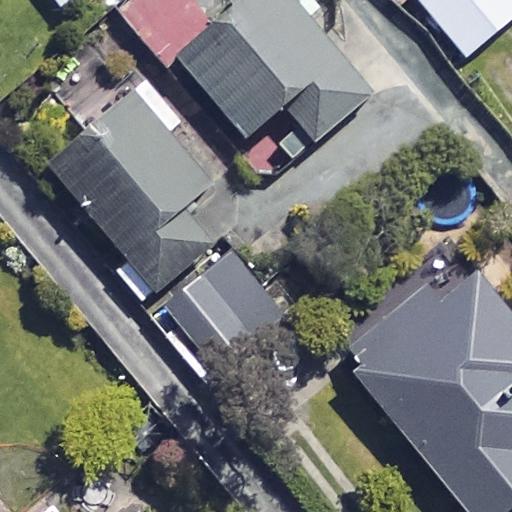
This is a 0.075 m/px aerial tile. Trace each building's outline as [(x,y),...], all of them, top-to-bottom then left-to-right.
[(131,0),(119,10),(165,67),(178,56),(238,129),(278,96),(309,135),(365,90),(291,0),(131,0)] [(511,9),(511,0),(417,0),(461,52),(511,9)] [(200,176),(128,83),(42,150),(147,285),(209,237),(176,195),(200,176)] [(268,298),(222,245),(151,306),(198,360),(268,298)] [(495,511),(511,499),(511,316),(472,265),(433,296),(422,283),(338,349),(466,511),(495,511)]
